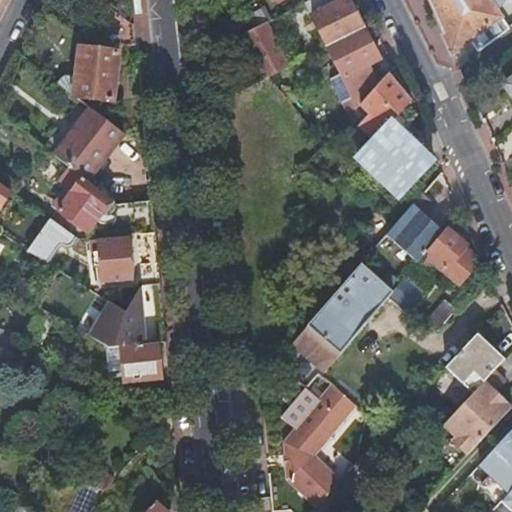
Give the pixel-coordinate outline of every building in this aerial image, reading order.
[(328,49),(364,30),(348,0),(313,0),(305,5),(328,49)] [(425,0),(451,53),(468,43),(477,55),(511,29),(511,24),(492,0),(425,0)] [(240,23),(246,35),(266,25),(270,22),(263,11),(240,23)] [(135,46),(133,26),(117,15),(107,26),(110,46),(135,46)] [(243,37),(266,81),(269,80),(288,70),(266,25),(246,35),(243,37)] [(380,61),(364,30),(328,49),(341,76),(330,81),(343,106),(355,100),(357,103),(376,82),(368,67),(375,63),(380,61)] [(76,78),(74,98),(113,103),(118,53),(80,48),(76,78)] [(60,81),(57,85),(74,98),(76,78),(65,77),(60,81)] [(400,117),(409,106),(404,95),(388,77),(385,81),(360,108),(369,117),(357,130),(374,146),(381,138),(400,117)] [(511,80),(506,85),(502,88),(510,99),(506,102),(511,110),(511,80)] [(343,106),(350,119),(369,97),(378,87),(376,82),(357,103),(355,100),(343,106)] [(75,145),(97,116),(91,111),(69,141),(75,145)] [(87,183),(123,136),(97,116),(75,145),(69,141),(55,159),(56,160),(71,171),(87,183)] [(374,146),(362,159),(398,191),(425,161),(395,135),(406,123),(400,117),(381,138),(374,146)] [(114,203),(87,183),(71,171),(59,186),(65,191),(70,196),(57,212),(86,234),(100,216),(101,217),(103,216),(108,218),(114,209),(113,205),(114,203)] [(0,207),(11,193),(0,186),(0,207)] [(70,196),(65,191),(52,208),(57,212),(70,196)] [(385,240),(417,266),(423,259),(443,237),(420,217),(430,205),(421,198),(385,240)] [(153,224),(151,202),(126,204),(128,226),(153,224)] [(77,240),(50,220),(28,252),(48,265),(61,247),(64,248),(66,249),(68,249),(69,249),(71,248),(73,245),(77,240)] [(468,248),(448,231),(443,237),(423,259),(435,270),(437,267),(460,287),(474,271),(471,268),(476,262),(464,252),(468,248)] [(155,249),(154,234),(138,236),(139,258),(149,258),(148,250),(155,249)] [(94,268),(101,268),(102,283),(132,281),(129,241),(99,243),(99,253),(93,254),(94,268)] [(159,284),(157,263),(140,265),(141,286),(159,284)] [(406,310),(421,293),(405,280),(392,295),(360,268),(292,346),(325,374),(390,297),(406,310)] [(111,303),(89,338),(110,350),(110,349),(120,348),(165,343),(159,284),(141,286),(124,312),(111,303)] [(435,332),(454,311),(444,303),(426,325),(435,332)] [(53,317),(40,310),(25,342),(38,348),(53,317)] [(455,312),(454,311),(435,332),(437,334),(455,312)] [(504,363),(477,337),(446,370),(473,395),(494,374),(504,363)] [(168,373),(165,343),(120,348),(123,382),(160,379),(161,374),(168,373)] [(304,388),(288,374),(273,391),(290,406),(304,388)] [(494,374),(473,395),(442,429),(454,440),(450,444),(467,459),(511,412),(500,401),(495,396),(506,385),(494,374)] [(322,506),(340,486),(312,460),(353,407),(331,388),(285,447),(288,483),(317,510),(322,506)] [(479,470),(509,497),(511,493),(511,433),(504,442),(507,445),(498,455),(495,453),(479,470)] [(104,493),(117,478),(104,473),(92,471),(84,485),(104,493)] [(502,504),(510,511),(511,511),(511,493),(509,497),(502,504)]
